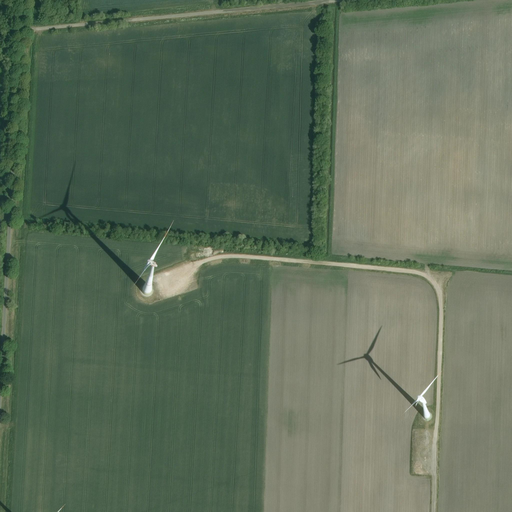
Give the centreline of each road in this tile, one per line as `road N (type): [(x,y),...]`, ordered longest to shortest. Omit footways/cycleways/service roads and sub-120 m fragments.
road 1 (track): [(172,281),(186,267),(225,255),(432,276),(442,307),(433,511)]
road 2 (track): [(21,28),(0,381)]
road 3 (unclassified): [(332,0),(21,28)]
